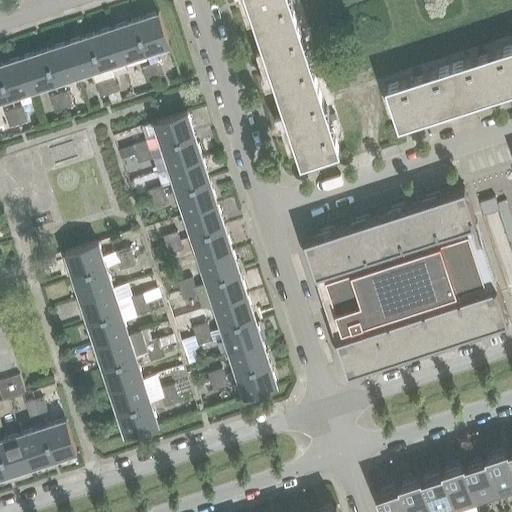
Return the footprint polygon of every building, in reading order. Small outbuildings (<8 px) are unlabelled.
[(291,0),(247,0),(258,34),(298,21),(291,0)] [(169,43),(159,10),(135,17),(146,51),(154,48),(169,43)] [(145,51),(146,51),(135,17),(112,25),(123,58),(145,51)] [(319,85),(298,21),(258,34),(279,98),(319,85)] [(112,25),(90,33),(101,66),(123,58),(112,25)] [(67,40),(78,73),(101,66),(90,33),(67,40)] [(44,48),(55,81),(78,73),(67,40),(44,48)] [(511,44),(449,65),(462,104),(511,87),(511,44)] [(21,56),(32,89),(55,81),(44,48),(21,56)] [(146,51),(145,51),(149,63),(158,60),(154,48),(146,51)] [(21,56),(0,62),(0,67),(10,96),(32,89),(21,56)] [(158,60),(149,63),(154,78),(163,75),(158,60)] [(145,81),(154,78),(149,63),(140,66),(145,81)] [(398,124),(462,104),(449,65),(385,86),(398,124)] [(0,99),(10,96),(0,67),(0,99)] [(113,75),(104,79),(109,93),(118,90),(113,75)] [(100,96),(109,93),(104,79),(95,82),(100,96)] [(340,150),(319,85),(279,98),(300,163),(340,150)] [(68,90),(59,93),(64,108),(73,105),(68,90)] [(55,111),(64,108),(59,93),(50,96),(55,111)] [(27,120),(22,105),(13,108),(19,123),(27,120)] [(19,123),(13,108),(4,111),(10,126),(19,123)] [(194,134),(186,110),(153,121),(161,145),(194,134)] [(161,145),(168,168),(202,157),(194,134),(161,145)] [(135,153),(150,148),(147,139),(133,144),(135,153)] [(153,156),(150,148),(135,153),(138,161),(153,156)] [(202,157),(168,168),(176,190),(209,180),(202,157)] [(176,190),(183,213),(217,202),(209,180),(176,190)] [(150,198),(165,194),(162,185),(147,190),(150,198)] [(464,186),(428,197),(440,232),(475,220),(464,186)] [(168,202),(165,194),(150,198),(153,207),(168,202)] [(498,207),(495,196),(480,201),(483,211),(498,207)] [(404,244),(440,232),(428,197),(393,209),(404,244)] [(183,213),(191,236),(224,225),(217,202),(183,213)] [(393,209),(357,221),(369,255),(404,244),(393,209)] [(496,284),(475,220),(440,232),(404,244),(369,255),(333,267),(315,273),(336,337),(354,331),(389,319),(425,307),(460,296),(496,284)] [(333,267),(369,255),(357,221),(322,232),(333,267)] [(224,225),(191,236),(198,259),(232,248),(224,225)] [(166,244),(179,239),(176,231),(163,235),(166,244)] [(322,232),(318,233),(303,238),(315,273),(333,267),(322,232)] [(179,239),(166,244),(169,252),(182,248),(179,239)] [(73,275),(106,264),(99,240),(66,251),(73,275)] [(116,259),(130,255),(128,246),(114,250),(116,259)] [(198,259),(206,282),(239,271),(232,248),(198,259)] [(133,264),(130,255),(116,259),(119,268),(133,264)] [(114,287),(106,264),(73,275),(81,298),(114,287)] [(239,271),(206,282),(213,305),(247,294),(239,271)] [(179,290),(194,285),(191,276),(176,281),(179,290)] [(496,284),(460,296),(472,331),(507,319),(496,284)] [(194,285),(179,290),(182,298),(197,294),(194,285)] [(121,310),(114,287),(81,298),(88,320),(121,310)] [(129,296),(132,305),(146,301),(143,292),(129,296)] [(213,305),(221,328),(254,317),(247,294),(213,305)] [(460,296),(425,307),(436,342),(472,331),(460,296)] [(148,310),(146,301),(132,305),(134,314),(148,310)] [(425,307),(389,319),(401,354),(436,342),(425,307)] [(128,333),(121,310),(88,320),(96,343),(128,333)] [(254,317),(221,328),(229,351),(262,340),(254,317)] [(389,319),(354,331),(365,365),(401,354),(389,319)] [(171,327),(168,320),(159,323),(162,330),(171,327)] [(192,327),(194,336),(209,331),(206,322),(192,327)] [(0,340),(9,338),(6,327),(0,329),(0,340)] [(212,340),(209,331),(194,336),(197,344),(212,340)] [(354,331),(336,337),(347,371),(365,365),(354,331)] [(96,343),(103,366),(136,355),(128,333),(96,343)] [(0,340),(0,352),(13,349),(9,338),(0,340)] [(143,342),(146,351),(160,347),(157,338),(143,342)] [(229,351),(236,373),(269,363),(262,340),(229,351)] [(162,355),(160,347),(146,351),(149,359),(162,355)] [(0,364),(16,359),(13,349),(0,352),(0,364)] [(143,378),(136,355),(103,366),(110,389),(143,378)] [(0,364),(0,376),(20,370),(16,359),(0,364)] [(269,363),(236,373),(243,396),(277,385),(269,363)] [(224,377),(221,368),(206,373),(209,382),(224,377)] [(0,385),(3,395),(24,388),(26,388),(20,370),(0,376),(0,385)] [(224,377),(209,382),(212,391),(227,387),(224,377)] [(110,389),(118,412),(151,401),(143,378),(110,389)] [(161,396),(176,392),(173,383),(159,388),(161,396)] [(176,392),(161,396),(164,405),(178,400),(176,392)] [(42,397),(33,399),(37,413),(46,410),(42,397)] [(28,416),(37,413),(33,399),(24,402),(28,416)] [(158,425),(151,401),(118,412),(125,436),(158,425)] [(66,418),(43,425),(53,459),(77,451),(66,418)] [(43,425),(20,433),(31,466),(53,459),(43,425)] [(20,433),(0,439),(0,449),(8,474),(31,466),(20,433)] [(484,454),(485,457),(498,497),(511,492),(511,463),(508,450),(507,447),(484,454)] [(485,457),(464,464),(477,504),(498,497),(485,457)] [(463,461),(441,469),(455,511),(457,511),(455,506),(474,500),(475,505),(477,504),(464,464),(463,461)] [(441,469),(419,476),(430,511),(453,511),(455,511),(441,469)] [(430,511),(419,476),(397,483),(406,511),(430,511)] [(406,511),(397,483),(375,490),(381,511),(406,511)] [(338,511),(336,503),(313,510),(313,511),(338,511)]
